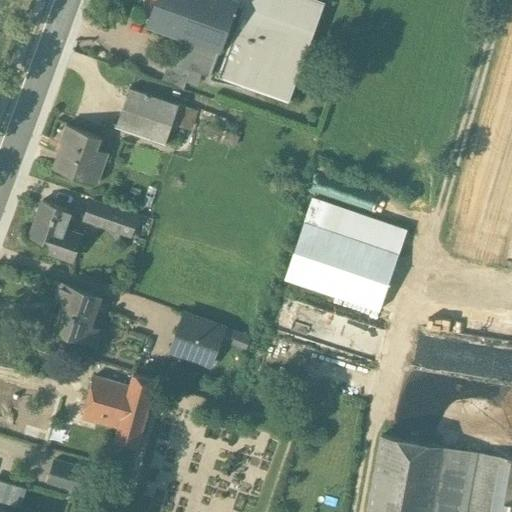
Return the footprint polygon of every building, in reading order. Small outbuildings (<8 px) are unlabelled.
[(237,0),(158,0),(150,22),(191,37),(181,62),(215,74),(229,37),(241,2),(237,0)] [(241,41),(244,34),(277,46),(293,0),(239,0),(239,1),(241,2),(229,37),(241,41)] [(326,2),(321,0),(293,0),(277,46),(261,91),(289,101),(326,2)] [(277,46),(244,34),(241,41),(229,37),(215,74),(261,91),(277,46)] [(192,68),(170,59),(161,81),(184,90),(192,68)] [(180,104),(131,87),(118,126),(167,142),(174,121),(180,104)] [(188,107),(180,104),(174,121),(182,124),(188,107)] [(103,135),(69,123),(62,142),(65,143),(57,167),(98,182),(109,151),(99,147),(103,135)] [(314,197),(286,279),(381,311),(409,229),(314,197)] [(86,233),(69,228),(75,208),(46,199),(34,237),(54,243),(51,252),(76,261),(86,233)] [(137,216),(92,200),(85,219),(131,235),(137,216)] [(100,295),(62,283),(57,299),(64,301),(54,329),(94,343),(99,328),(90,325),(100,295)] [(225,329),(185,314),(171,352),(211,366),(221,340),(225,329)] [(239,334),(225,329),(221,340),(235,345),(239,334)] [(119,428),(116,440),(138,446),(156,379),(134,373),(131,385),(119,428)] [(131,385),(95,375),(84,418),(119,428),(131,385)] [(450,511),(462,449),(382,435),(368,511),(450,511)] [(462,449),(450,511),(490,511),(502,456),(462,449)] [(88,467),(55,459),(50,481),(83,490),(88,467)] [(0,497),(22,505),(28,486),(0,476),(0,497)]
